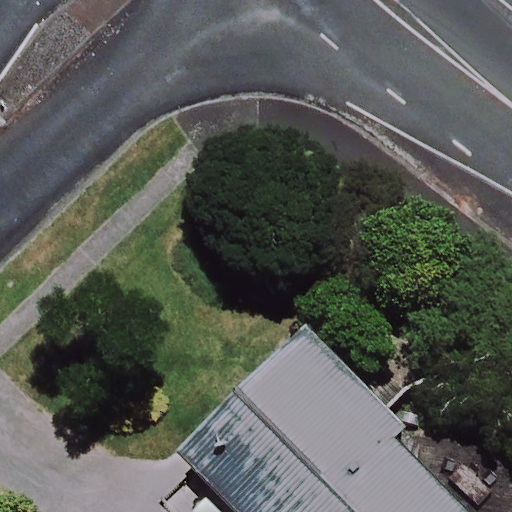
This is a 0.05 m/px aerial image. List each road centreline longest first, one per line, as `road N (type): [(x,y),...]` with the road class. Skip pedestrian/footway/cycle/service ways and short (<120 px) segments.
road 1 (residential): [(0,116),(121,0)]
road 2 (tertiary): [(511,104),(391,0)]
